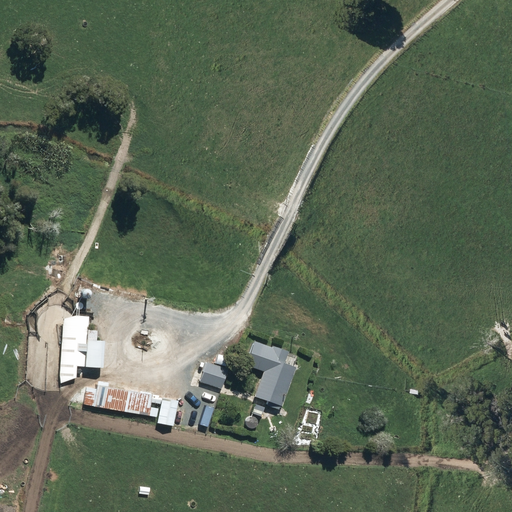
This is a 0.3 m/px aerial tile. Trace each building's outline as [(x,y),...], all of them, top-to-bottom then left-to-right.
[(27,307),(5,307),(5,325),(27,325),(27,307)] [(89,316),(62,315),(59,382),(68,383),(69,379),(79,379),(79,365),(103,366),(104,338),(97,337),(98,329),(88,328),(89,316)] [(260,369),(253,394),(286,404),(297,364),(285,361),(288,347),(254,338),(247,365),(260,369)] [(207,397),(211,385),(219,387),(224,371),(205,366),(202,375),(194,373),(189,392),(207,397)] [(163,394),(96,383),(96,388),(85,386),(82,405),(156,416),(155,422),(172,425),(173,422),(182,424),(185,404),(180,403),(180,400),(162,397),(163,394)]
